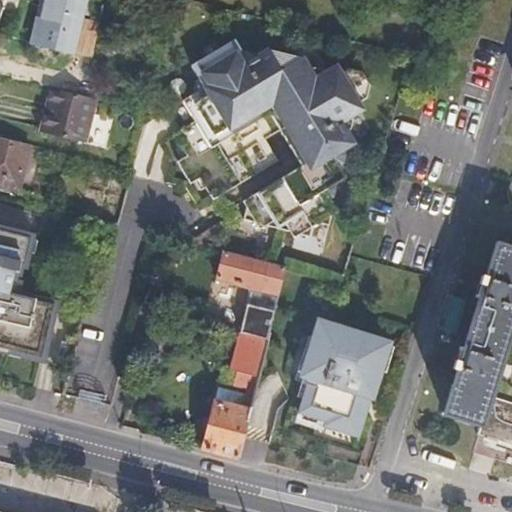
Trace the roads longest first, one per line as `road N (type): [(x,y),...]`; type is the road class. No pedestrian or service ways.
road 1 (residential): [(372,511),(511,61)]
road 2 (secondary): [(0,423),(353,511)]
